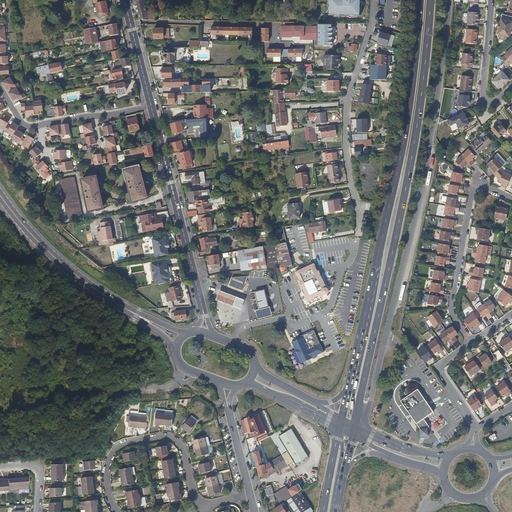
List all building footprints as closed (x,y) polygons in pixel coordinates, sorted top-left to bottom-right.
[(141,0),(134,2),(138,20),(152,20),(152,16),(152,15),(147,10),(145,11),(144,7),(141,0)] [(327,0),(327,14),(340,15),(340,14),(346,14),(346,15),(359,16),(359,5),(357,5),(357,2),(359,2),(359,0),(327,0)] [(105,4),(105,1),(95,3),(97,13),(99,13),(99,16),(106,14),(106,11),(107,11),(106,7),(107,6),(108,6),(107,4),(105,4)] [(477,13),(467,12),(466,26),(476,26),(476,22),(477,18),(477,13)] [(511,17),(501,14),(498,24),(497,30),(496,35),(497,35),(497,36),(499,42),(502,42),(505,39),(506,37),(508,38),(511,21),(511,17)] [(118,33),(116,22),(107,24),(108,28),(105,28),(105,31),(108,30),(109,35),(118,33)] [(316,40),(316,25),(316,26),(295,26),(295,29),(300,29),(300,40),(311,40),(316,40)] [(316,25),(316,40),(316,45),(331,46),(331,25),(316,25)] [(97,41),(94,26),(89,27),(84,28),(86,40),(83,41),(83,44),(97,41)] [(295,37),(295,26),(279,26),(279,33),(291,33),(291,37),(295,37)] [(163,39),(162,29),(153,29),(154,39),(163,39)] [(476,30),(466,29),(465,43),(475,44),(476,30)] [(390,35),(379,32),(376,43),(386,46),(390,35)] [(116,47),(115,38),(99,41),(101,50),(116,47)] [(348,44),(347,51),(356,53),(358,46),(348,44)] [(511,60),(511,46),(511,47),(504,54),(504,55),(500,59),(507,67),(510,64),(509,62),(510,61),(511,62),(511,60)] [(174,55),(174,48),(167,48),(167,50),(162,50),(162,51),(159,51),(159,56),(163,56),(165,56),(165,58),(165,63),(174,63),(174,62),(174,59),(177,59),(177,55),(174,55)] [(183,48),(174,48),(174,55),(177,55),(177,59),(174,59),(174,62),(178,62),(181,61),(181,58),(182,58),(182,57),(182,51),(183,51),(183,48)] [(120,58),(118,49),(111,51),(113,59),(120,58)] [(0,62),(1,63),(8,62),(7,51),(6,51),(0,52),(1,56),(0,55),(0,62)] [(373,65),(384,66),(385,55),(374,54),(373,65)] [(471,55),(461,54),(460,65),(471,66),(471,63),(470,63),(471,60),(471,55)] [(339,56),(323,55),(323,69),(336,69),(336,64),(339,64),(339,56)] [(131,65),(128,56),(121,58),(122,63),(111,65),(111,69),(131,65)] [(8,62),(1,63),(2,66),(0,66),(0,73),(9,73),(8,62)] [(50,71),(49,64),(36,67),(37,71),(46,69),(46,71),(46,73),(50,72),(50,71)] [(384,66),(373,65),(369,65),(368,70),(366,70),(366,73),(384,73),(385,66),(384,66)] [(177,70),(177,67),(174,67),(169,67),(169,68),(161,68),(162,78),(171,78),(171,70),(177,70)] [(121,72),(120,69),(111,71),(112,73),(109,74),(110,78),(120,77),(119,73),(121,72)] [(287,71),(285,69),(275,69),(275,84),(285,84),(285,83),(287,83),(287,78),(285,78),(285,74),(287,73),(287,71)] [(509,80),(502,72),(498,75),(495,78),(491,81),(498,89),(504,85),(507,82),(509,80)] [(12,85),(14,88),(16,87),(19,85),(18,81),(14,83),(10,76),(2,81),(6,88),(12,85)] [(459,91),(468,92),(469,85),(470,85),(471,77),(461,76),(459,91)] [(202,85),(188,85),(189,89),(210,89),(210,79),(202,79),(202,85)] [(337,91),(337,81),(326,81),(327,91),(337,91)] [(114,82),(112,82),(103,84),(105,92),(116,90),(117,92),(125,91),(123,82),(114,83),(114,82)] [(367,105),(369,86),(361,85),(360,91),(359,91),(358,98),(357,98),(356,104),(367,105)] [(20,94),(16,87),(14,88),(8,91),(13,99),(18,96),(20,99),(26,95),(24,92),(20,94)] [(274,104),(282,103),(283,103),(282,99),(285,99),(285,97),(294,97),(294,90),(272,90),(272,104),(274,104)] [(469,92),(468,92),(459,91),(458,100),(456,100),(456,103),(457,105),(457,107),(467,108),(468,104),(468,100),(469,92)] [(174,100),(174,93),(162,94),(162,98),(168,98),(168,104),(177,104),(177,100),(174,100)] [(33,104),(35,114),(38,113),(38,110),(43,110),(41,99),(33,100),(33,104)] [(26,115),(35,114),(33,104),(25,105),(25,102),(21,102),(22,109),(25,108),(26,115)] [(283,112),(282,103),(274,104),(275,113),(274,113),(275,127),(285,126),(284,112),(283,112)] [(66,111),(65,104),(54,106),(55,116),(63,115),(63,111),(66,111)] [(205,105),(192,106),(193,119),(205,118),(205,109),(205,105)] [(0,118),(0,125),(5,128),(7,124),(11,117),(3,113),(0,118)] [(139,128),(135,113),(126,115),(130,131),(139,128)] [(325,123),(324,113),(314,114),(314,124),(325,123)] [(468,124),(463,113),(446,120),(449,126),(455,123),(457,128),(468,124)] [(208,134),(206,118),(205,118),(193,119),(175,120),(176,123),(170,124),(173,134),(182,131),(180,126),(187,124),(187,123),(194,123),(194,126),(199,126),(200,139),(208,139),(208,138),(212,138),(212,133),(208,134)] [(110,133),(113,132),(111,124),(115,123),(114,119),(107,121),(108,124),(102,126),(104,134),(110,133)] [(365,120),(355,120),(355,126),(356,126),(356,129),(355,129),(355,134),(366,133),(365,120)] [(4,130),(13,135),(18,126),(19,125),(12,121),(10,125),(7,124),(5,128),(4,130)] [(85,136),(88,135),(87,132),(93,130),(91,122),(82,124),(84,132),(80,133),(81,137),(85,136)] [(61,130),(59,130),(59,133),(60,137),(63,136),(63,135),(70,133),(69,127),(68,123),(60,124),(61,130)] [(59,133),(59,130),(58,124),(49,126),(50,132),(46,132),(47,139),(51,138),(50,135),(59,133)] [(334,125),(310,128),(307,128),(306,128),(309,142),(314,141),(313,131),(319,131),(319,138),(320,138),(323,138),(323,137),(329,137),(329,136),(335,136),(334,125)] [(506,131),(500,125),(497,128),(496,126),(491,130),(499,138),(506,131)] [(18,142),(22,136),(24,133),(20,130),(21,128),(18,126),(13,135),(11,138),(18,142)] [(107,146),(108,153),(115,151),(117,151),(114,136),(117,135),(116,131),(113,132),(110,133),(111,136),(105,138),(107,146)] [(25,138),(22,136),(18,142),(28,148),(29,145),(33,137),(27,134),(25,138)] [(88,135),(85,136),(87,144),(83,145),(84,149),(90,147),(89,144),(96,142),(94,134),(88,135)] [(490,142),(485,136),(480,140),(478,138),(474,141),(469,147),(476,155),(490,142)] [(273,141),(274,149),(280,149),(285,148),(288,147),(286,139),(273,141)] [(273,149),(274,149),(273,141),(262,143),(264,151),(273,149)] [(153,155),(151,144),(128,149),(130,155),(144,152),(145,157),(153,155)] [(32,160),(34,163),(38,160),(39,158),(37,156),(42,151),(36,145),(33,148),(29,151),(34,158),(32,160)] [(361,155),(360,147),(353,148),(354,157),(361,155)] [(67,158),(66,149),(54,150),(54,158),(67,158)] [(192,167),(188,149),(171,151),(173,156),(178,156),(180,161),(179,162),(179,165),(182,166),(183,169),(192,167)] [(461,156),(470,166),(473,164),(471,162),(470,161),(472,159),(474,157),(467,150),(461,156)] [(115,151),(108,153),(107,153),(109,164),(117,163),(115,151)] [(101,156),(100,152),(97,153),(92,154),(95,164),(106,162),(104,155),(101,156)] [(337,160),(336,154),(327,156),(327,152),(324,153),(325,161),(337,160)] [(497,155),(494,158),(502,166),(505,164),(497,155)] [(470,166),(461,156),(454,162),(460,169),(463,167),(464,166),(465,167),(467,169),(470,166)] [(502,166),(494,158),(486,165),(489,169),(491,171),(490,172),(493,175),(498,170),(502,166)] [(38,160),(34,163),(32,164),(40,173),(48,166),(45,163),(43,160),(42,160),(40,162),(38,160)] [(73,168),(71,160),(59,163),(61,171),(73,168)] [(327,172),(338,171),(337,164),(327,166),(327,172)] [(145,196),(138,165),(131,166),(124,168),(131,200),(145,196)] [(510,177),(502,174),(498,170),(493,175),(498,181),(498,183),(501,185),(502,185),(501,188),(505,190),(510,178),(510,177)] [(339,177),(338,171),(327,172),(328,178),(329,178),(329,183),(339,182),(338,177),(339,177)] [(199,185),(205,184),(203,172),(197,173),(197,172),(184,174),(185,180),(190,179),(191,186),(199,185)] [(307,177),(306,172),(295,174),(297,189),(308,187),(307,181),(306,181),(305,178),(307,177)] [(462,174),(451,172),(449,182),(462,184),(463,180),(461,180),(461,178),(462,174)] [(102,206),(96,176),(89,176),(81,179),(87,210),(95,209),(102,206)] [(82,216),(74,177),(66,177),(59,179),(67,217),(75,217),(82,216)] [(462,187),(448,185),(447,194),(456,196),(457,192),(457,191),(461,191),(462,187)] [(210,194),(209,190),(199,191),(188,192),(190,202),(196,201),(196,196),(210,194)] [(446,197),(444,206),(458,209),(459,206),(454,205),(455,203),(455,199),(446,197)] [(341,210),(339,199),(327,201),(329,212),(341,210)] [(207,207),(206,200),(198,202),(199,206),(198,206),(198,210),(199,210),(200,213),(208,212),(207,207)] [(298,208),(297,204),(287,206),(289,221),(299,219),(299,215),(299,214),(298,208)] [(500,206),(495,205),(493,218),(505,220),(507,209),(501,208),(499,208),(500,206)] [(458,209),(444,206),(443,215),(452,217),(453,214),(453,212),(457,213),(458,209)] [(250,214),(250,211),(241,213),(242,218),(241,218),(241,221),(238,221),(239,228),(252,226),(251,220),(253,218),(252,215),(250,214)] [(211,231),(209,214),(196,216),(197,219),(196,219),(197,226),(200,226),(200,228),(201,228),(202,232),(211,231)] [(155,218),(147,219),(149,230),(164,227),(162,216),(158,217),(155,218)] [(456,221),(442,219),(441,228),(451,230),(452,226),(452,225),(455,225),(456,221)] [(307,232),(309,232),(320,231),(320,232),(326,231),(324,221),(319,222),(305,224),(307,232)] [(99,228),(96,229),(99,246),(116,243),(115,238),(113,238),(111,226),(99,228)] [(489,230),(476,228),(476,232),(477,232),(477,235),(476,240),(487,242),(489,230)] [(453,234),(440,231),(438,240),(447,242),(448,239),(448,237),(452,238),(453,234)] [(163,236),(163,233),(151,235),(151,238),(147,239),(150,257),(154,257),(168,254),(167,247),(166,243),(165,236),(163,236)] [(217,245),(215,238),(207,240),(207,239),(199,240),(202,250),(209,249),(209,247),(217,245)] [(241,271),(292,267),(286,243),(285,243),(237,251),(238,256),(241,271)] [(448,246),(438,244),(436,253),(449,256),(450,252),(447,251),(448,249),(448,246)] [(472,253),(485,256),(487,247),(478,245),(477,248),(477,250),(475,250),(472,249),(472,253)] [(218,255),(219,260),(222,259),(238,256),(237,251),(218,255)] [(484,265),(485,256),(472,253),(471,257),(473,257),(475,258),(475,260),(474,263),(484,265)] [(219,260),(218,255),(207,257),(209,266),(210,266),(211,270),(220,268),(219,264),(220,264),(219,261),(219,260)] [(449,259),(435,256),(433,266),(443,267),(443,264),(444,262),(448,263),(449,259)] [(167,266),(166,261),(152,263),(155,279),(156,279),(157,283),(168,282),(167,277),(169,277),(168,271),(169,271),(171,269),(170,266),(169,265),(167,266)] [(316,271),(313,265),(312,264),(306,267),(294,272),(298,280),(296,281),(297,283),(299,287),(306,302),(323,294),(323,295),(324,296),(324,297),(325,297),(326,298),(328,298),(329,298),(330,298),(331,297),(332,297),(333,296),(333,295),(334,294),(334,292),(334,291),(333,290),(333,289),(332,288),(331,288),(330,287),(329,287),(328,287),(326,287),(325,288),(320,277),(317,271),(316,271)] [(483,269),(474,267),(473,271),(472,273),(468,272),(468,276),(481,278),(483,269)] [(443,273),(433,271),(431,280),(444,283),(445,278),(442,278),(443,276),(443,273)] [(243,290),(247,276),(232,277),(229,285),(243,290)] [(480,281),(469,280),(468,285),(467,287),(466,287),(465,291),(473,292),(477,293),(480,281)] [(439,285),(430,283),(428,292),(442,295),(443,291),(439,290),(439,288),(439,285)] [(179,290),(178,285),(169,287),(170,292),(165,293),(169,307),(170,306),(174,306),(172,301),(182,298),(181,293),(180,293),(179,290)] [(269,305),(264,288),(255,291),(260,308),(269,305)] [(237,297),(219,291),(215,301),(234,306),(237,297)] [(511,300),(511,297),(502,291),(496,300),(504,307),(507,303),(509,301),(511,302),(511,300)] [(441,298),(428,296),(426,305),(436,307),(436,303),(436,301),(441,302),(441,298)] [(489,301),(482,306),(490,317),(494,315),(491,311),(494,308),(489,301)] [(487,319),(490,317),(482,306),(476,310),(481,318),(484,315),(487,319)] [(186,317),(184,310),(173,312),(175,319),(178,319),(179,321),(181,320),(181,318),(186,317)] [(438,316),(435,312),(426,318),(432,328),(438,324),(443,321),(441,317),(439,318),(438,316)] [(480,325),(472,314),(462,321),(469,330),(473,327),(475,326),(476,327),(480,325)] [(444,332),(452,343),(455,341),(453,337),(456,335),(454,332),(454,331),(451,327),(444,332)] [(291,342),(292,344),(301,363),(312,358),(311,357),(316,355),(323,352),(316,335),(314,330),(301,336),(301,337),(296,340),(291,342)] [(452,343),(444,332),(437,337),(442,344),(446,342),(449,346),(453,344),(452,343)] [(511,342),(510,339),(507,335),(504,338),(505,339),(502,341),(498,344),(504,353),(511,347),(511,342)] [(428,348),(433,354),(435,353),(437,351),(438,354),(441,351),(434,341),(427,346),(428,348)] [(499,352),(494,345),(487,349),(490,354),(493,352),(495,355),(499,352)] [(491,363),(485,354),(481,356),(480,357),(479,355),(476,357),(483,368),(491,363)] [(479,370),(472,360),(468,362),(469,363),(467,365),(463,368),(469,377),(479,370)] [(510,394),(503,383),(495,388),(501,397),(504,395),(505,394),(507,396),(510,394)] [(433,412),(417,389),(411,394),(406,397),(400,401),(409,414),(410,415),(417,425),(420,429),(420,437),(427,435),(427,428),(429,427),(423,419),(427,416),(433,412)] [(482,404),(473,389),(462,396),(473,412),(482,406),(481,405),(482,404)] [(497,400),(491,391),(484,396),(491,407),(494,405),(493,403),(494,402),(497,400)] [(162,429),(164,413),(156,412),(154,424),(159,425),(159,427),(160,427),(160,428),(162,429)] [(164,413),(162,429),(164,429),(164,427),(165,427),(165,426),(171,427),(172,415),(164,413)] [(259,413),(243,419),(243,420),(247,433),(248,438),(255,436),(257,443),(261,440),(260,437),(267,434),(259,413)] [(133,430),(135,430),(137,415),(128,414),(128,416),(127,421),(127,426),(132,427),(132,429),(133,429),(133,430)] [(439,414),(429,421),(435,430),(445,423),(439,414)] [(137,415),(135,430),(136,431),(136,429),(138,429),(138,428),(143,429),(145,416),(137,415)] [(186,435),(193,425),(187,420),(177,432),(179,433),(180,432),(181,431),(186,435)] [(290,460),(292,463),(294,465),(307,458),(304,452),(300,445),(290,429),(277,436),(275,434),(273,435),(270,437),(281,456),(282,455),(286,453),(290,460)] [(190,450),(205,446),(203,438),(198,439),(191,441),(192,446),(191,446),(191,447),(190,448),(190,450)] [(166,450),(165,444),(153,447),(154,455),(169,452),(169,450),(168,451),(167,450),(166,450)] [(205,446),(190,450),(190,451),(192,451),(192,452),(193,452),(195,457),(207,454),(205,446)] [(138,457),(137,449),(124,451),(125,457),(124,457),(124,458),(123,458),(123,460),(138,457)] [(255,466),(256,467),(263,465),(262,459),(260,460),(258,452),(257,451),(252,453),(255,466)] [(292,463),(290,460),(286,453),(282,455),(286,462),(288,461),(290,464),(292,463)] [(286,462),(282,455),(281,456),(264,466),(266,475),(267,477),(290,464),(288,461),(286,462)] [(99,460),(99,458),(84,460),(85,468),(97,467),(97,461),(98,461),(98,460),(99,460)] [(160,469),(175,466),(174,464),(173,465),(173,463),(172,463),(171,458),(158,461),(160,469)] [(45,471),(60,470),(60,462),(48,462),(48,468),(46,468),(46,469),(45,469),(45,471)] [(210,471),(208,463),(193,466),(193,468),(195,468),(195,469),(196,469),(197,474),(210,471)] [(116,476),(131,473),(130,465),(117,467),(118,472),(117,472),(117,474),(116,474),(116,476)] [(258,478),(266,475),(264,466),(263,465),(256,467),(258,478)] [(175,468),(175,466),(160,469),(161,477),(173,475),(173,470),(174,470),(174,468),(175,468)] [(60,470),(45,471),(45,473),(46,473),(46,474),(48,474),(48,479),(61,479),(60,470)] [(131,473),(116,476),(116,478),(118,478),(118,479),(119,479),(120,484),(133,482),(131,473)] [(81,475),(82,484),(97,482),(97,480),(95,480),(95,479),(94,479),(93,474),(81,475)] [(12,478),(8,479),(9,489),(18,489),(18,476),(13,477),(12,478)] [(23,476),(18,476),(18,489),(28,488),(28,477),(23,478),(23,476)] [(202,488),(218,484),(216,476),(204,479),(205,484),(203,484),(204,485),(202,486),(202,488)] [(0,477),(0,489),(9,489),(8,479),(3,479),(3,478),(0,477)] [(165,492),(181,489),(181,488),(180,488),(179,485),(178,485),(178,481),(165,483),(166,487),(165,488),(165,492)] [(97,482),(82,484),(83,493),(96,491),(95,486),(96,486),(96,484),(98,484),(97,482)] [(219,492),(218,484),(202,488),(203,490),(204,489),(205,490),(206,490),(207,495),(219,492)] [(301,490),(298,484),(288,491),(290,495),(292,494),(293,495),(301,490)] [(59,494),(59,486),(46,486),(46,491),(45,491),(45,493),(43,493),(43,495),(59,494)] [(267,503),(273,499),(270,486),(265,488),(266,490),(264,491),(267,503)] [(126,498),(143,495),(142,491),(141,491),(140,487),(128,489),(128,494),(127,494),(128,496),(126,496),(126,498)] [(181,489),(165,492),(166,496),(167,496),(168,500),(180,498),(180,494),(180,491),(182,491),(181,489)] [(307,511),(311,510),(300,493),(291,499),(299,511),(307,511)] [(143,500),(143,495),(126,498),(127,500),(128,500),(129,502),(130,502),(130,506),(143,504),(142,500),(143,500)] [(86,507),(102,505),(102,503),(100,503),(100,502),(99,502),(99,497),(90,498),(86,499),(87,503),(85,504),(86,507)] [(299,511),(291,499),(291,498),(283,503),(288,511),(299,511)] [(42,510),(58,509),(58,501),(45,501),(45,506),(44,507),(44,508),(42,508),(42,510)]
